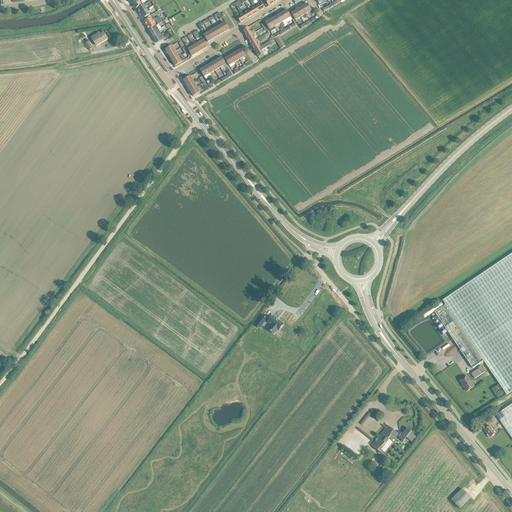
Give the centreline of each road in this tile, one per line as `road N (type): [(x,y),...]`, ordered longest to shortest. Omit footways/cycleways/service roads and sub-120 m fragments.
road 1 (secondary): [(511,492),(387,342)]
road 2 (unclassified): [(0,382),(91,261)]
road 3 (secondary): [(511,108),(401,212)]
road 4 (unclassified): [(103,244),(193,126)]
road 5 (track): [(142,46),(0,73)]
